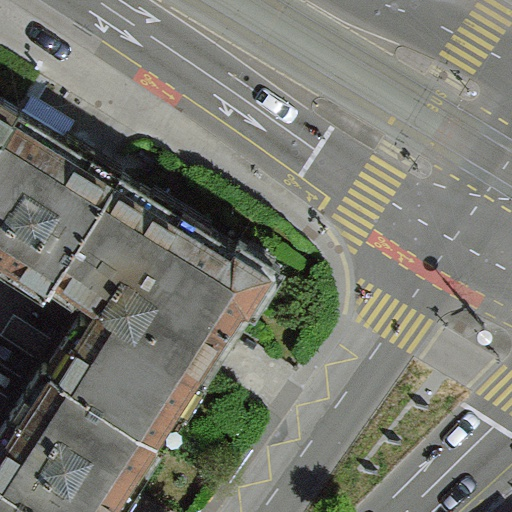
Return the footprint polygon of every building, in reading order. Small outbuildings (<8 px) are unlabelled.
[(0,137),(20,107),(0,94),(0,137)] [(92,152),(20,107),(0,137),(0,259),(13,268),(45,287),(51,278),(122,169),(92,152)] [(274,264),(122,169),(51,278),(76,294),(84,292),(105,306),(99,318),(87,311),(83,312),(52,362),(165,435),(274,264)] [(114,511),(165,435),(52,362),(44,364),(0,433),(0,472),(62,511),(114,511)] [(62,511),(0,472),(0,511),(62,511)]
